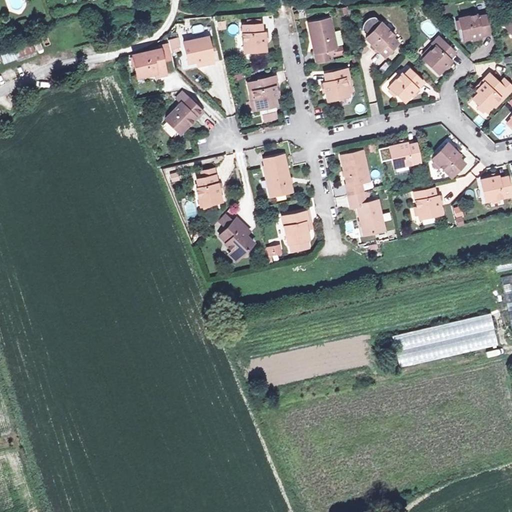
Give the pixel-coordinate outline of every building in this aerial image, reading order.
[(511,10),(506,15),(508,19),(501,24),(511,38),(511,37),(511,10)] [(473,16),(472,14),(456,17),(460,37),(486,33),(482,15),(473,16)] [(508,19),(506,15),(499,20),(501,24),(508,19)] [(371,45),(376,50),(383,56),(396,43),(390,37),(392,35),(379,23),(372,17),(367,17),(361,23),(360,30),(366,36),(364,38),(371,45)] [(331,46),(325,19),(305,23),(315,64),(329,61),(326,46),(331,46)] [(259,22),(240,22),(241,49),(263,48),(262,31),(259,31),(259,22)] [(212,62),(206,35),(182,40),(186,61),(200,59),(201,64),(212,62)] [(447,55),(452,50),(436,35),(429,42),(432,45),(421,56),(435,70),(449,58),(447,55)] [(176,38),(169,39),(170,51),(177,50),(176,38)] [(23,43),(25,56),(34,54),(32,42),(23,43)] [(0,54),(3,63),(22,57),(18,45),(0,50),(0,54)] [(153,51),(131,56),(136,77),(153,73),(154,76),(164,74),(159,55),(163,54),(161,46),(152,48),(153,51)] [(347,77),(345,67),(323,71),(324,81),(322,81),(325,98),(346,94),(343,77),(347,77)] [(408,67),(401,74),(399,72),(387,84),(402,98),(420,80),(408,67)] [(506,91),(497,82),(486,71),(481,77),(483,79),(475,88),(477,90),(471,96),(484,109),(491,102),(494,104),(506,91)] [(245,81),(249,102),(253,101),(255,108),(274,104),(273,98),(275,98),(272,85),(275,84),(273,76),(245,81)] [(502,77),(497,82),(506,91),(511,85),(502,77)] [(426,83),(421,90),(430,98),(436,92),(426,83)] [(184,95),(178,101),(182,104),(188,98),(184,95)] [(182,104),(178,101),(162,118),(178,133),(200,110),(188,98),(182,104)] [(456,156),(458,154),(445,141),(431,156),(449,174),(462,161),(456,156)] [(405,142),(377,148),(379,160),(390,158),(392,166),(418,161),(414,142),(405,144),(405,142)] [(249,166),(256,164),(253,149),(246,151),(249,166)] [(344,185),(346,195),(363,191),(361,181),(367,180),(361,150),(341,154),(346,185),(344,185)] [(264,158),(265,166),(264,167),(269,193),(291,189),(284,154),(264,158)] [(203,178),(215,175),(214,168),(201,170),(203,178)] [(171,182),(179,181),(178,172),(169,174),(171,182)] [(215,175),(203,178),(197,179),(198,187),(195,188),(198,205),(220,200),(215,175)] [(497,177),(496,175),(479,178),(483,199),(508,194),(505,176),(497,177)] [(431,185),(412,189),(418,216),(440,211),(436,193),(433,194),(431,185)] [(363,191),(346,195),(348,205),(358,203),(363,231),(383,228),(377,198),(365,200),(363,191)] [(454,207),(456,226),(464,225),(462,206),(454,207)] [(308,221),(306,211),(282,216),(288,240),(290,240),(291,248),(308,244),(307,236),(308,236),(307,228),(305,221),(308,221)] [(225,227),(231,221),(224,214),(218,220),(225,227)] [(252,241),(244,234),(238,229),(243,225),(234,217),(231,221),(225,227),(218,234),(224,241),(223,242),(231,249),(238,256),(252,241)] [(248,230),(243,225),(238,229),(244,234),(248,230)] [(268,258),(282,254),(280,244),(266,247),(268,258)] [(238,256),(231,249),(227,253),(234,260),(238,256)] [(511,276),(502,278),(511,320),(511,276)] [(400,365),(498,346),(492,314),(394,333),(400,365)]
